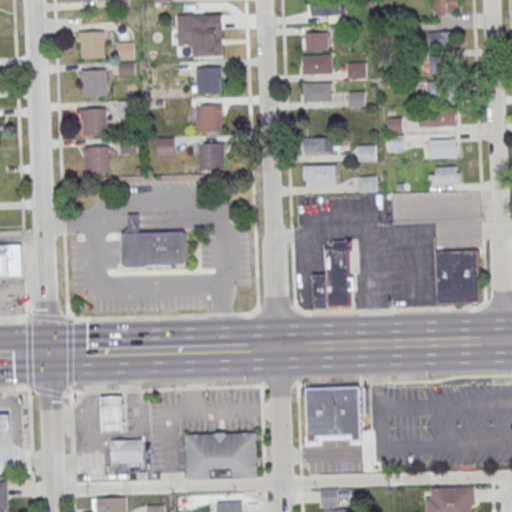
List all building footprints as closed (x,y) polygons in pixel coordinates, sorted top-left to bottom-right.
[(306,0),(307,14),(341,14),(341,0),(306,0)] [(457,11),(456,0),(434,0),(434,11),(457,11)] [(194,30),(195,56),(218,56),(218,40),(220,40),(219,29),(194,30)] [(105,31),(105,58),(82,59),(82,43),(80,43),(80,32),(105,31)] [(456,46),(456,31),(428,31),(428,46),(456,46)] [(302,32),(302,49),(328,49),(328,32),(302,32)] [(332,73),(332,54),(302,54),(302,73),(332,73)] [(445,54),(430,54),(430,73),(445,73),(445,54)] [(366,61),(348,62),(348,79),(367,78),(366,61)] [(198,67),(199,94),(222,93),(221,78),(223,78),(223,67),(198,67)] [(107,70),(108,96),(85,97),(85,82),(83,82),(82,70),(107,70)] [(428,100),(458,100),(458,80),(428,80),(428,100)] [(332,101),(332,81),(304,81),(304,101),(332,101)] [(365,91),(349,92),(350,107),(366,106),(365,91)] [(198,106),(198,133),(221,132),(221,117),(223,117),(222,105),(198,106)] [(456,125),(456,107),(419,107),(419,125),(456,125)] [(107,109),(108,135),(84,136),(84,121),(82,121),(82,110),(107,109)] [(402,131),(402,118),(389,118),(389,131),(402,131)] [(403,133),(387,133),(387,150),(403,150),(403,133)] [(304,136),(304,151),(335,151),(335,136),(304,136)] [(174,137),(158,137),(158,155),(174,155),(174,137)] [(430,138),(430,157),(456,157),(456,138),(430,138)] [(200,144),(201,171),(224,170),(223,155),(225,155),(225,143),(200,144)] [(376,145),(359,145),(359,162),(376,161),(376,145)] [(110,147),(110,173),(87,174),(87,159),(85,159),(85,148),(110,147)] [(336,164),(304,165),(305,178),(307,178),(308,186),(337,185),(336,164)] [(461,184),(461,165),(431,165),(431,184),(461,184)] [(376,175),(359,176),(359,192),(377,191),(376,175)] [(121,232),(123,232),(128,227),(128,213),(133,213),(139,213),(139,227),(143,232),(184,231),(185,262),(149,263),(147,265),(127,266),(122,260),(121,232)] [(314,308),(352,308),(351,240),(333,240),(333,246),(326,246),(326,273),(313,273),(314,308)] [(0,274),(24,274),(24,244),(0,244),(0,274)] [(478,249),(437,251),(439,302),(480,301),(478,249)] [(308,388),(309,435),(362,434),(361,387),(308,388)] [(102,394),(124,393),(125,429),(103,430),(102,394)] [(0,413),(0,434),(10,434),(9,413),(0,413)] [(188,478),(187,470),(186,434),(214,433),(217,433),(217,432),(225,431),(227,431),(227,432),(255,431),(256,476),(188,478)] [(112,461),(112,438),(144,437),(144,460),(112,461)] [(0,511),(0,480),(8,480),(9,509),(4,509),(4,511),(0,511)] [(426,511),(473,511),(474,486),(427,486),(426,511)] [(125,511),(126,496),(93,496),(93,511),(125,511)]
